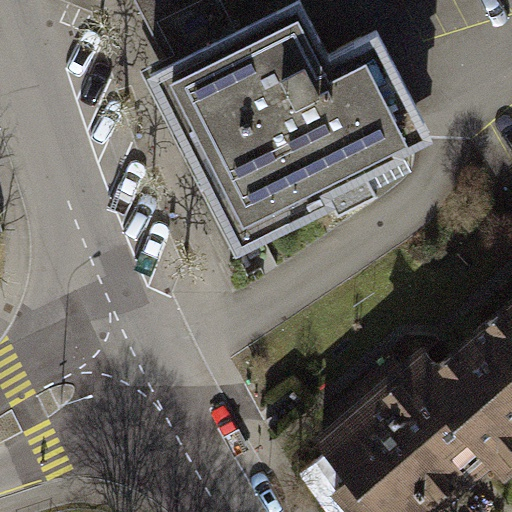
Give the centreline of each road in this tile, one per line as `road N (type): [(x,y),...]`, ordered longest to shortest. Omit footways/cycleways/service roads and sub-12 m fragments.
road 1 (residential): [(128,373),(4,0)]
road 2 (residential): [(223,511),(128,373)]
road 3 (residential): [(0,431),(128,373)]
